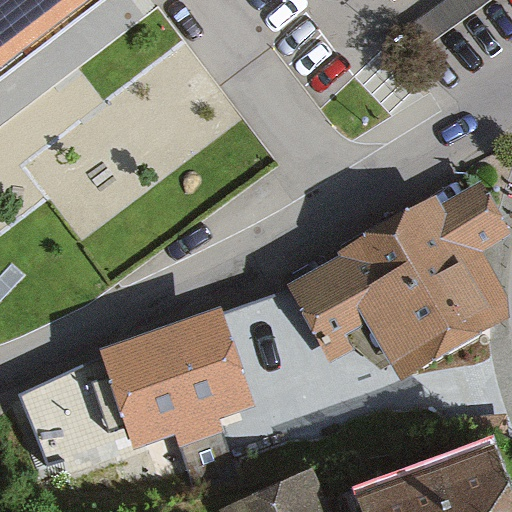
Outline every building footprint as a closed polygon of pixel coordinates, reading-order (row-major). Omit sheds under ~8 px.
[(0,0),(0,78),(101,0),(0,0)] [(157,180),(110,219),(140,254),(187,215),(157,180)] [(477,199),(302,297),(340,366),(393,337),(417,379),(511,325),(511,322),(471,251),(498,236),(477,199)] [(219,324),(110,361),(142,456),(251,419),(219,324)] [(508,511),(495,472),(370,511),(508,511)] [(329,511),(317,479),(235,511),(329,511)]
